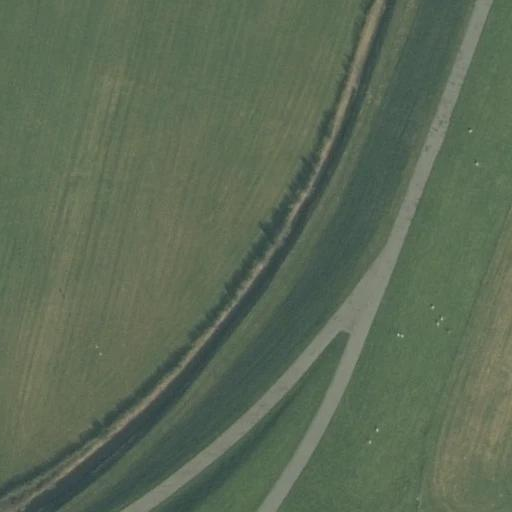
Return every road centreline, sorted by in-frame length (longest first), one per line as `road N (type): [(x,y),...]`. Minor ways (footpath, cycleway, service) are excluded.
road 1 (unclassified): [(123,511),(216,438),(363,277)]
road 2 (unclassified): [(363,277),(471,0)]
road 3 (unclassified): [(252,511),(299,432),(363,277)]
